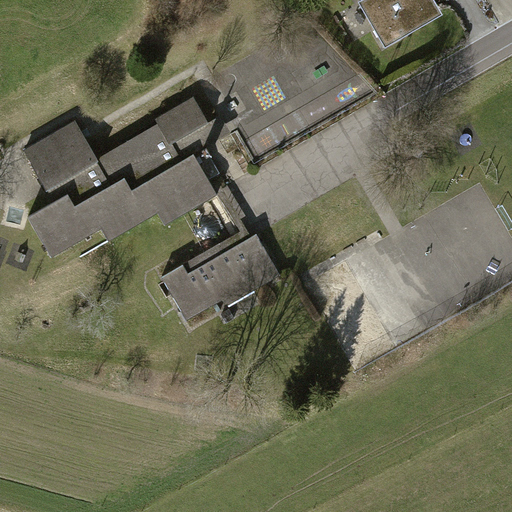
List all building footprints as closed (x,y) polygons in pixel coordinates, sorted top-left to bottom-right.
[(423,0),(375,0),(362,8),(387,50),(435,22),(422,1),(423,0)] [(253,159),(359,100),(316,22),(209,81),(253,159)] [(99,165),(75,123),(22,153),(53,208),(26,223),(50,266),(102,237),(107,245),(160,215),(167,229),(215,202),(197,171),(233,151),(217,123),(207,129),(192,103),(153,125),(157,132),(133,145),(99,165)] [(236,238),(162,280),(188,326),(278,274),(256,236),(250,239),(226,196),(215,202),(236,238)] [(377,242),(349,258),(397,344),(425,328),(377,242)]
